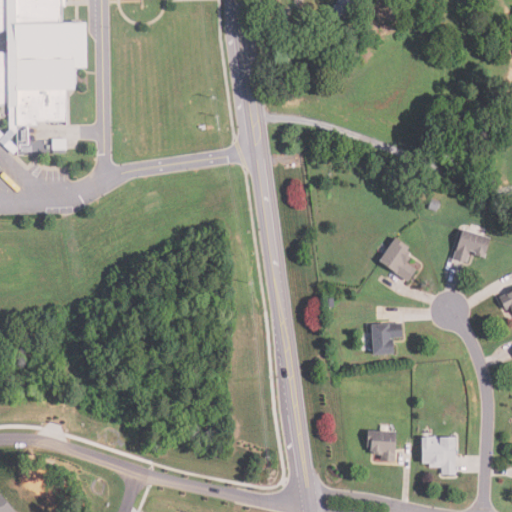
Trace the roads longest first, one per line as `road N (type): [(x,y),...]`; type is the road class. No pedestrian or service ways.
road 1 (secondary): [(311,511),(261,152)]
road 2 (residential): [(311,505),(147,472),(48,437),(0,438)]
road 3 (residential): [(452,310),(489,388),(483,511)]
